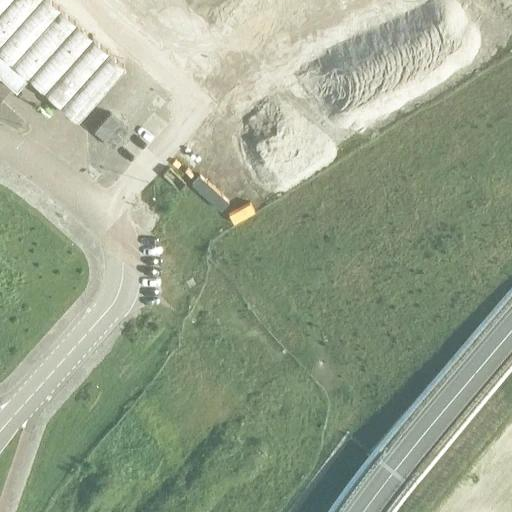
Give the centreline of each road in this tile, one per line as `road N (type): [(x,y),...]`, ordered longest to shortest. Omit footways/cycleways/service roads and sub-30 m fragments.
road 1 (unclassified): [(115,308),(0,430)]
road 2 (unclassified): [(199,104),(85,0)]
road 3 (unclassified): [(199,104),(104,215)]
road 4 (unclassified): [(104,215),(0,149)]
